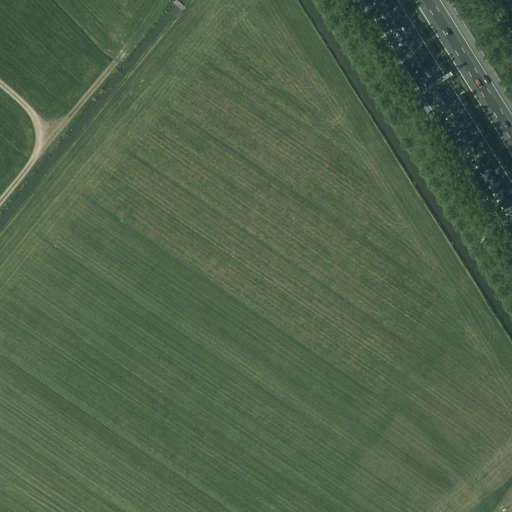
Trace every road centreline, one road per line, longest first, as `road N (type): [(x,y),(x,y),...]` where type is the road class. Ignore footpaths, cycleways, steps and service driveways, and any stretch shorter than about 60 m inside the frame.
road 1 (motorway): [(384,0),(511,203)]
road 2 (motorway): [(511,135),(427,0)]
